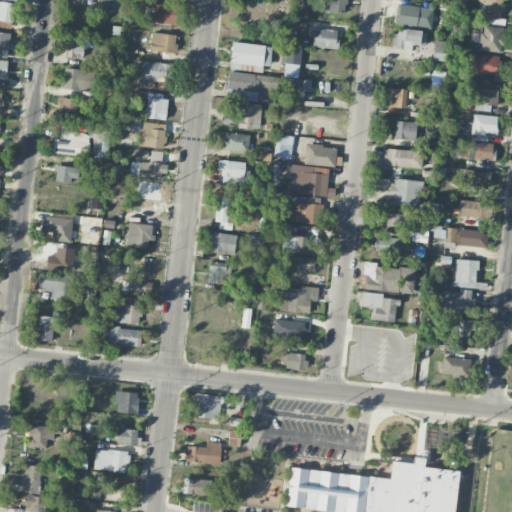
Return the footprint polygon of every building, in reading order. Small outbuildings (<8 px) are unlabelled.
[(100,0),(100,9),(119,11),(119,0),(100,0)] [(346,13),(345,0),(324,0),(324,12),(346,13)] [(502,0),(480,0),(478,21),(501,24),(502,0)] [(0,2),(0,21),(13,23),(16,4),(0,2)] [(177,6),(148,5),(147,22),(176,23),(177,6)] [(433,8),(397,5),(395,24),(431,28),(433,8)] [(480,50),(501,53),(503,28),(482,26),(480,50)] [(338,30),(313,29),(312,47),(337,49),(338,30)] [(412,44),(426,45),(426,32),(392,30),(392,48),(412,49),(412,44)] [(10,33),(0,32),(0,76),(6,77),(7,60),(8,60),(10,33)] [(149,51),(174,54),(176,35),(151,33),(149,51)] [(447,62),(449,42),(434,41),(432,60),(447,62)] [(270,66),(272,45),(231,44),(230,70),(262,72),(263,66),(270,66)] [(83,56),(83,46),(72,46),(72,56),(83,56)] [(299,78),(300,48),(285,47),(284,78),(299,78)] [(497,75),(498,56),(472,54),(471,73),(497,75)] [(171,64),(133,61),(132,80),(170,82),(171,64)] [(93,70),(63,69),(62,90),(93,90),(93,70)] [(445,73),(433,70),(430,88),(442,90),(445,73)] [(277,77),(229,72),(226,99),(256,102),(257,94),(275,96),(277,77)] [(281,87),(287,88),(286,97),(303,99),(305,80),(282,78),(281,87)] [(475,110),(486,111),(486,106),(498,106),(498,84),(475,84),(475,110)] [(406,89),(388,89),(388,107),(406,108),(406,89)] [(166,94),(147,93),(146,119),(165,120),(166,94)] [(76,125),(76,99),(59,99),(59,125),(76,125)] [(238,128),(260,129),(261,104),(236,103),(236,111),(239,111),(238,128)] [(495,114),(461,112),(461,133),(477,133),(477,130),(495,131),(495,114)] [(132,131),(140,131),(140,120),(122,120),(122,136),(132,136),(132,131)] [(416,122),(394,121),(394,139),(415,140),(416,122)] [(164,148),(165,124),(142,123),(141,147),(164,148)] [(54,139),(52,153),(86,156),(88,134),(60,131),(59,140),(54,139)] [(221,149),(247,153),(250,136),(224,132),(221,149)] [(291,159),(293,137),(276,135),(274,157),(291,159)] [(109,158),(108,138),(97,139),(98,158),(109,158)] [(456,159),(491,160),(492,143),(456,142),(456,159)] [(336,147),(305,144),(304,164),(334,167),(336,147)] [(133,158),(146,159),(146,150),(133,149),(133,158)] [(422,151),(384,149),(383,166),(422,168),(422,151)] [(221,185),(247,186),(248,162),(217,161),(217,170),(222,170),(221,185)] [(167,178),(167,163),(131,162),(130,176),(167,178)] [(77,183),(79,168),(55,166),(54,181),(77,183)] [(328,168),(291,166),(290,173),(295,173),(294,194),(327,196),(328,168)] [(487,188),(487,171),(463,171),(462,187),(487,188)] [(421,181),(392,179),(391,205),(420,206),(421,181)] [(216,229),(233,230),(234,199),(217,198),(216,229)] [(458,217),(490,218),(491,203),(459,201),(458,217)] [(322,204),(289,203),(288,223),(321,224),(322,204)] [(412,241),(427,242),(428,217),(407,216),(406,233),(412,234),(412,241)] [(150,248),(151,224),(128,223),(127,248),(150,248)] [(454,243),(456,229),(445,228),(444,242),(454,243)] [(486,248),(487,232),(460,230),(459,247),(486,248)] [(280,232),(265,231),(265,243),(279,244),(280,232)] [(210,252),(234,254),(236,234),(211,233),(210,252)] [(319,253),(320,237),(283,236),(282,251),(319,253)] [(375,243),(374,252),(397,255),(399,240),(380,238),(379,243),(375,243)] [(315,258),(289,257),(289,270),(315,271),(315,258)] [(454,287),(476,288),(477,261),(455,260),(454,287)] [(415,270),(376,266),(376,263),(364,262),(363,274),(366,275),(365,290),(412,294),(415,270)] [(208,282),(230,282),(231,263),(209,263),(208,282)] [(51,292),(50,299),(71,302),(74,277),(44,272),(41,291),(51,292)] [(146,283),(128,282),(128,291),(145,292),(146,283)] [(253,301),(255,288),(235,285),(232,297),(253,301)] [(279,312),(310,313),(310,302),(317,302),(318,288),(280,286),(279,312)] [(473,290),(443,291),(443,311),(473,310),(473,290)] [(383,294),(362,292),(360,307),(371,307),(370,320),(395,322),(398,300),(383,298),(383,294)] [(107,303),(106,322),(140,324),(141,298),(115,297),(115,303),(107,303)] [(36,340),(55,341),(56,318),(38,316),(36,340)] [(447,337),(469,339),(470,331),(474,331),(475,321),(449,317),(447,337)] [(114,344),(140,347),(141,331),(116,328),(114,344)] [(282,368),(306,369),(306,354),(282,353),(282,368)] [(441,376),(469,379),(471,359),(443,356),(441,376)] [(137,414),(138,393),(116,392),(116,413),(137,414)] [(194,418),(219,419),(220,396),(195,394),(194,418)] [(53,440),(54,426),(29,426),(28,448),(46,449),(46,439),(53,440)] [(116,444),(136,446),(137,429),(116,428),(116,444)] [(241,431),(229,430),(228,445),(240,446),(241,431)] [(186,447),(185,462),(219,464),(220,443),(206,442),(205,447),(186,447)] [(94,471),(127,472),(128,451),(94,450),(94,471)] [(453,511),(458,470),(392,463),(390,478),(290,468),(286,507),(331,511),(453,511)] [(42,468),(26,465),(21,492),(37,495),(42,468)] [(76,497),(99,499),(101,478),(79,476),(76,497)] [(211,496),(211,480),(190,479),(189,495),(211,496)] [(43,511),(46,498),(27,495),(24,511),(22,511),(21,511),(43,511)]
